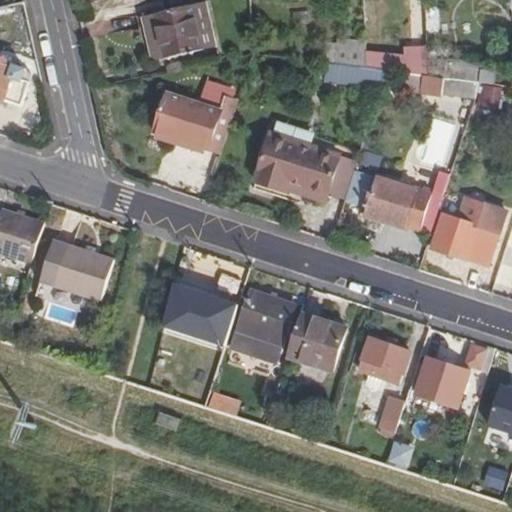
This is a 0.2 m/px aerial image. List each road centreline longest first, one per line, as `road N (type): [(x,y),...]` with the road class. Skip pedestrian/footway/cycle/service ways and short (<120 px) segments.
road 1 (residential): [(511,324),(81,188)]
road 2 (residential): [(81,188),(83,157),(50,0)]
